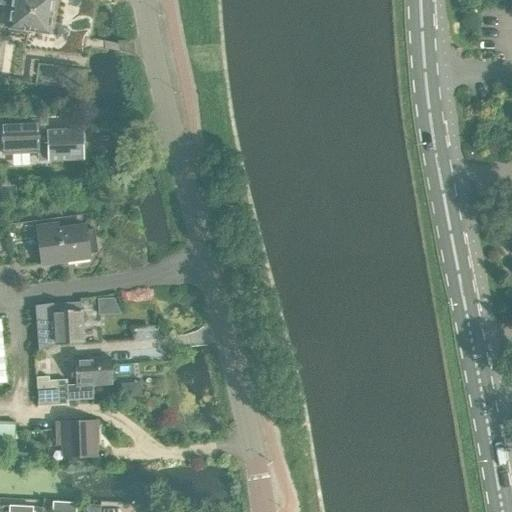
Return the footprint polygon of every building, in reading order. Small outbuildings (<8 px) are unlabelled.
[(51,20),(52,14),(53,7),(57,4),(57,0),(56,0),(1,0),(1,6),(12,7),(10,29),(49,34),(50,31),(53,29),(54,24),(51,20)] [(49,130),(48,130),(48,119),(0,121),(2,155),(38,153),(38,161),(50,161),(50,162),(83,160),(82,143),(86,140),(85,134),(82,131),(82,128),(49,130)] [(60,225),(38,228),(43,265),(91,259),(91,255),(100,254),(96,230),(87,231),(87,227),(60,231),(60,225)] [(54,303),(37,306),(40,346),(85,343),(82,303),(55,305),(54,303)] [(69,403),(69,399),(94,397),(93,384),(112,383),(111,358),(76,360),(78,384),(68,384),(67,378),(50,379),(50,375),(37,376),(39,405),(69,403)] [(60,446),(62,461),(97,458),(95,422),(53,425),(55,446),(60,446)] [(52,502),(51,511),(63,511),(65,503),(52,502)] [(65,503),(63,511),(75,511),(76,503),(65,503)]
